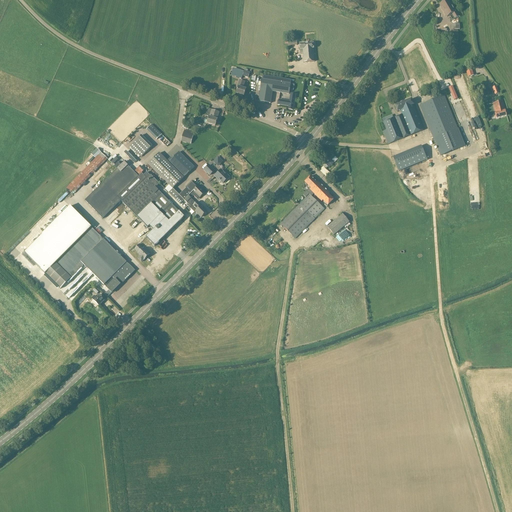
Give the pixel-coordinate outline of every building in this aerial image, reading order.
[(453,6),(452,6),(448,0),(447,0),(440,5),(447,17),(449,16),(452,20),(459,16),(453,6)] [(458,40),(458,30),(460,30),(459,24),(451,24),(452,41),(455,40),(458,40)] [(288,45),(288,47),(289,48),(291,48),(290,46),(297,45),(297,40),(285,41),(285,45),(288,45)] [(300,53),(303,53),(304,63),(314,62),(313,49),(314,49),(313,43),(299,44),(300,53)] [(237,87),(238,88),(236,94),(240,95),(240,96),(242,97),(243,96),(244,96),(246,90),(243,88),(245,82),(239,80),(237,87)] [(291,84),(282,83),(262,80),(259,102),(270,104),(272,92),(280,93),(289,95),(291,84)] [(452,86),(445,89),(451,104),(459,101),(452,86)] [(294,107),(294,106),(296,95),(292,94),(291,94),(289,102),(279,100),(278,105),(289,107),(288,110),(293,111),(293,109),(294,109),(294,107)] [(440,157),(465,147),(444,96),(420,106),(440,157)] [(383,123),(387,131),(383,133),(388,145),(392,144),(423,132),(413,106),(414,106),(412,100),(395,107),(398,113),(401,112),(402,116),(394,119),(392,115),(385,118),(386,122),(383,123)] [(505,110),(502,101),(500,101),(493,103),(496,113),(495,113),(496,119),(507,116),(505,110)] [(209,117),(208,119),(206,119),(205,119),(204,120),(204,121),(204,122),(205,123),(207,123),(215,126),(220,112),(209,109),(208,109),(206,116),(209,117)] [(157,140),(163,135),(153,125),(147,130),(157,140)] [(181,141),(191,144),(195,133),(185,130),(181,141)] [(141,135),(134,143),(145,154),(152,147),(141,135)] [(421,146),(393,158),(399,172),(408,168),(427,160),(421,146)] [(159,153),(148,165),(173,189),(194,167),(179,152),(169,163),(159,153)] [(73,195),(107,159),(101,153),(95,159),(66,189),(68,191),(73,195)] [(113,155),(110,157),(114,164),(119,161),(118,158),(113,160),(113,159),(115,158),(113,155)] [(324,165),(325,165),(327,168),(329,169),(335,164),(332,161),(333,160),(335,157),(332,155),(323,164),(324,165)] [(117,169),(85,201),(103,219),(121,201),(137,218),(148,228),(149,226),(153,230),(146,238),(155,247),(160,242),(161,241),(169,233),(184,218),(179,212),(156,188),(160,184),(151,175),(150,176),(147,172),(144,175),(142,173),(138,177),(134,172),(128,166),(124,162),(121,166),(118,163),(115,167),(117,169)] [(215,171),(209,165),(204,171),(207,174),(207,173),(210,176),(215,171)] [(320,171),(327,177),(330,173),(323,167),(320,171)] [(221,170),(215,177),(223,184),(229,177),(221,170)] [(306,186),(307,185),(311,189),(310,190),(312,192),(322,202),(323,201),(328,206),(334,200),(329,195),(330,194),(318,182),(317,183),(311,176),(304,183),(305,183),(305,184),(306,186)] [(180,195),(179,195),(184,200),(187,198),(189,196),(188,195),(191,193),(193,196),(195,193),(200,198),(205,193),(195,184),(192,181),(185,188),(186,189),(182,193),(180,195)] [(198,200),(200,198),(195,193),(193,196),(191,193),(188,195),(189,196),(187,198),(204,215),(207,212),(200,206),(197,202),(196,203),(191,199),(193,196),(198,200)] [(295,239),(325,209),(309,194),(297,207),(280,224),(295,239)] [(184,200),(184,201),(188,205),(188,206),(190,208),(189,208),(190,209),(194,213),(195,212),(201,218),(204,215),(187,198),(184,200)] [(70,206),(23,253),(45,275),(45,274),(60,289),(71,278),(83,266),(84,265),(102,284),(106,288),(107,288),(112,293),(120,285),(119,284),(133,269),(132,268),(123,259),(103,240),(91,228),(70,206)] [(350,222),(343,214),(327,227),(334,235),(350,222)] [(143,249),(139,245),(135,249),(134,250),(138,254),(141,257),(138,259),(141,262),(144,260),(150,255),(143,249)] [(99,295),(96,298),(94,296),(92,299),(99,306),(105,301),(99,295)]
